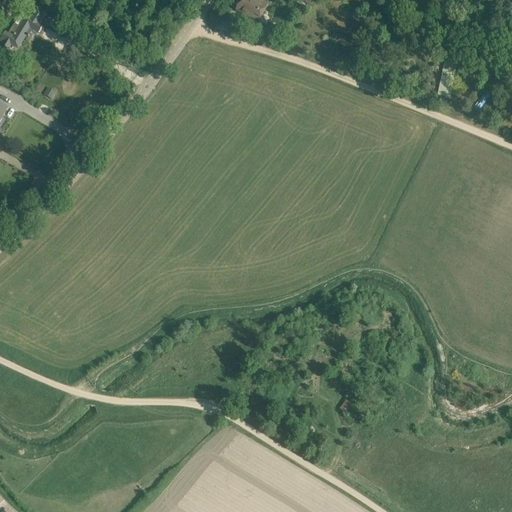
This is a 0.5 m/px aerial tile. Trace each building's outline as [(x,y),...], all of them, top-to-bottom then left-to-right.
[(257,0),(256,2),(252,0),(240,0),(236,9),(259,22),(268,5),(259,0),(257,0)] [(45,14),(37,9),(35,8),(30,17),(26,14),(19,26),(15,24),(9,34),(5,32),(0,39),(3,42),(1,44),(8,48),(11,44),(18,48),(25,36),(29,38),(30,36),(29,35),(32,30),(39,33),(43,27),(39,24),(45,14)] [(70,8),(65,20),(80,26),(84,13),(70,8)] [(451,98),(459,53),(451,51),(448,64),(445,64),(440,96),(451,98)] [(510,72),(504,68),(489,87),(490,88),(473,108),(477,112),(494,91),(510,72)] [(48,88),(44,95),(52,99),(56,93),(48,88)] [(340,408),(346,412),(353,403),(347,398),(340,408)]
